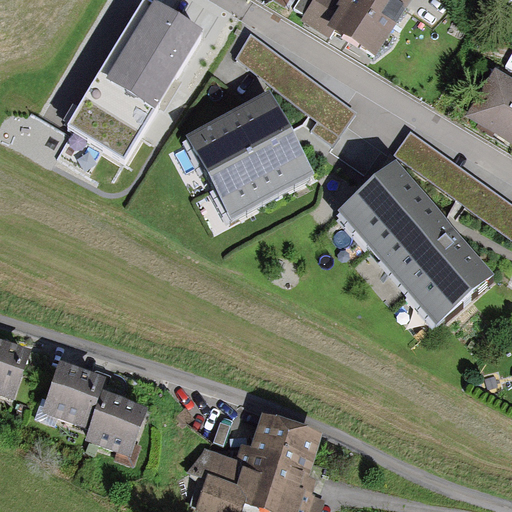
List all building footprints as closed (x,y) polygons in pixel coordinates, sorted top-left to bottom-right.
[(158,108),(202,33),(145,0),(69,129),(125,162),(158,108)] [(374,59),(405,9),(389,0),(353,0),(351,4),(344,0),(277,0),(278,0),(307,19),(304,24),(336,44),(340,38),(374,59)] [(251,37),(236,58),(320,121),(312,132),(333,148),(357,116),(251,37)] [(511,143),(511,78),(496,69),(467,118),(511,143)] [(312,175),(267,93),(187,136),(232,218),(312,175)] [(511,205),(411,132),(394,155),(511,243),(511,205)] [(494,277),(399,162),(340,211),(435,325),(494,277)] [(25,359),(0,350),(0,395),(10,399),(25,359)] [(62,377),(49,418),(87,430),(100,389),(62,377)] [(144,417),(107,404),(92,444),(130,457),(144,417)] [(296,440),(262,427),(244,473),(196,454),(185,482),(198,488),(189,511),(290,511),(297,497),(277,489),(296,440)]
